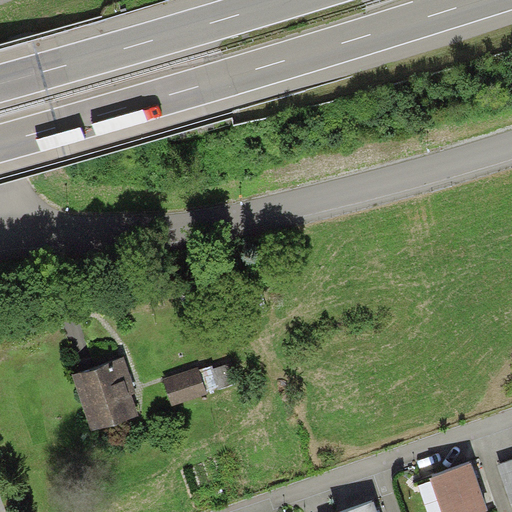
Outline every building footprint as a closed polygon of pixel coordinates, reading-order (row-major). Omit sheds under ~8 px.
[(124,350),(72,367),(90,424),(138,409),(132,388),(136,387),(124,350)] [(164,381),(172,403),(208,391),(200,368),(164,381)] [(430,465),(445,511),(455,511),(488,502),(472,452),(430,465)] [(511,453),(498,459),(511,499),(511,498),(511,453)] [(380,511),(373,491),(333,504),(335,511),(380,511)]
